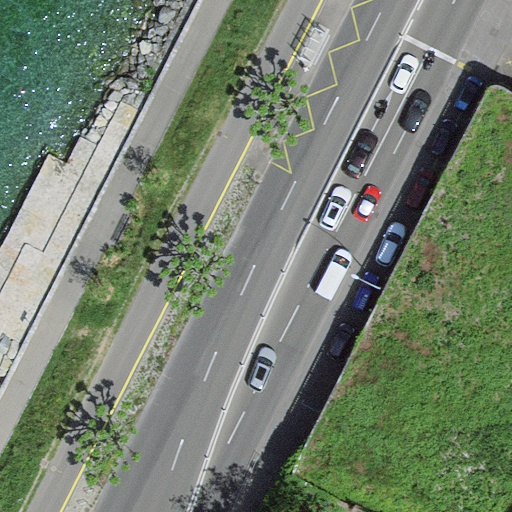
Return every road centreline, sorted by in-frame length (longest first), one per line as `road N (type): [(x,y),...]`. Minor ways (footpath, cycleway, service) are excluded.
road 1 (primary): [(198,455),(322,266),(449,16)]
road 2 (primary): [(384,5),(271,231),(198,455)]
